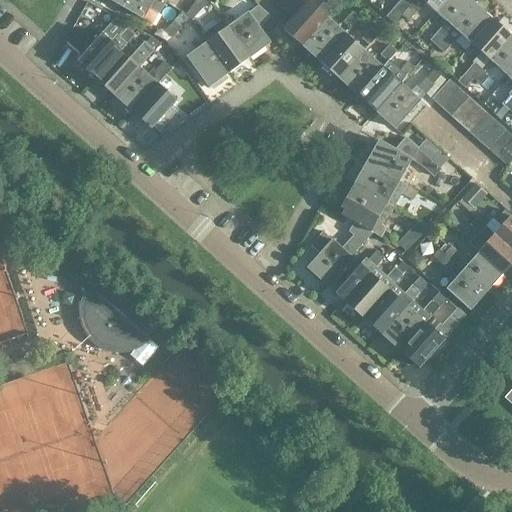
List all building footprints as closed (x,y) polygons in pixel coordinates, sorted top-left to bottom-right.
[(162,0),(111,0),(111,1),(144,19),(150,9),(159,14),(166,2),(162,0)] [(283,0),(282,2),(290,9),(297,0),(283,0)] [(309,1),(307,0),(297,0),(290,9),(297,15),(284,29),(303,46),(328,18),(333,12),(342,2),(339,0),(329,0),(325,5),(323,3),(318,9),(309,1)] [(413,0),(401,0),(394,9),(401,15),(413,0)] [(446,0),(413,0),(401,15),(409,22),(417,12),(418,12),(426,3),(436,12),(446,0)] [(475,3),(471,0),(446,0),(436,12),(446,21),(438,31),(430,41),(437,47),(475,3)] [(493,19),(475,3),(437,47),(445,54),(453,43),(447,37),(455,29),(471,44),(493,19)] [(259,5),(228,27),(250,58),(271,43),(259,27),(270,15),(259,5)] [(174,21),(182,28),(191,19),(182,12),(174,21)] [(361,19),(353,12),(343,23),(351,30),(361,19)] [(328,18),(303,46),(321,62),(346,35),(328,18)] [(489,60),(511,35),(493,19),(471,44),(481,52),(472,62),(474,64),(480,70),(481,69),(489,60)] [(181,45),(175,36),(182,28),(174,21),(164,32),(169,35),(164,40),(172,51),(181,45)] [(212,29),(217,36),(208,41),(230,72),(250,58),(228,27),(227,28),(223,21),(212,29)] [(379,36),(371,28),(361,39),(370,46),(379,36)] [(76,62),(95,79),(126,44),(117,35),(111,42),(101,33),(76,62)] [(346,35),(321,62),(340,79),(365,51),(346,35)] [(511,36),(511,35),(489,60),(507,75),(511,71),(511,70),(511,36)] [(126,44),(95,79),(114,95),(160,43),(151,37),(146,43),(145,42),(130,59),(121,51),(127,44),(126,44)] [(188,56),(206,81),(210,87),(230,72),(208,41),(188,56)] [(160,43),(114,95),(132,112),(171,68),(164,61),(156,70),(153,68),(148,75),(140,68),(154,50),(161,43),(160,43)] [(398,52),(390,45),(380,55),(388,63),(398,52)] [(365,51),(340,79),(358,95),(383,68),(365,51)] [(416,68),(408,61),(399,72),(407,79),(416,68)] [(466,73),(472,79),(480,70),(474,64),(466,73)] [(171,68),(132,112),(151,129),(177,100),(194,88),(188,79),(177,87),(167,92),(158,84),(163,79),(169,85),(178,74),(171,68)] [(383,68),(358,95),(377,112),(401,84),(383,68)] [(480,70),(472,79),(480,86),(489,75),(481,69),(480,70)] [(511,70),(511,71),(507,75),(511,79),(511,90),(508,94),(509,95),(501,105),(508,111),(511,106),(511,70)] [(401,84),(377,112),(396,129),(420,101),(425,96),(426,94),(433,99),(448,82),(441,76),(434,84),(427,78),(418,87),(417,85),(411,92),(401,84)] [(450,80),(448,82),(433,99),(443,108),(460,89),(450,80)] [(460,89),(443,108),(452,116),(469,97),(460,89)] [(469,97),(452,116),(461,124),(478,105),(469,97)] [(478,105),(461,124),(470,132),(487,113),(478,105)] [(487,113),(470,132),(479,140),(496,121),(487,113)] [(496,121),(479,140),(489,149),(505,130),(496,121)] [(511,135),(505,130),(489,149),(498,157),(511,142),(511,135)] [(380,141),(368,163),(399,181),(411,160),(421,167),(434,178),(441,170),(417,149),(418,148),(406,137),(396,149),(380,141)] [(511,142),(498,157),(508,166),(511,161),(511,142)] [(418,192),(399,181),(368,163),(355,185),(395,207),(401,195),(413,201),(418,192)] [(460,217),(470,225),(480,234),(493,220),(483,211),(480,214),(474,208),(487,194),(475,183),(457,202),(466,210),(460,217)] [(395,207),(355,185),(343,207),(345,208),(341,215),(373,233),(381,238),(385,231),(384,227),(382,225),(386,217),(390,215),(395,207)] [(310,246),(319,254),(307,268),(326,285),(352,257),(372,234),(373,233),(341,215),(340,216),(353,223),(348,232),(353,236),(342,248),(323,231),(310,246)] [(511,218),(495,236),(511,251),(511,218)] [(511,264),(511,251),(495,236),(479,254),(503,275),(511,264)] [(487,293),(463,272),(433,246),(428,251),(447,268),(444,271),(455,281),(447,290),(470,311),(487,293)] [(366,258),(360,265),(352,257),(326,285),(345,302),(370,274),(383,259),(374,252),(367,259),(366,258)] [(503,275),(479,254),(463,272),(487,293),(503,275)] [(385,275),(379,281),(370,274),(345,302),(363,319),(389,290),(403,274),(401,273),(407,266),(401,261),(396,268),(394,267),(386,276),(385,275)] [(160,322),(105,274),(92,290),(93,290),(89,295),(86,301),(85,305),(84,315),(84,319),(85,323),(87,328),(89,332),(92,336),(96,340),(100,343),(104,346),(109,347),(113,348),(119,349),(124,349),(129,348),(134,346),(138,344),(143,340),(146,337),(147,338),(160,322)] [(413,283),(399,299),(389,290),(363,319),(382,335),(407,307),(421,291),(413,283)] [(400,352),(426,323),(447,300),(439,293),(418,316),(407,307),(382,335),(400,352)] [(426,323),(400,352),(419,369),(445,340),(444,340),(466,316),(459,310),(443,327),(441,325),(435,332),(426,323)]
